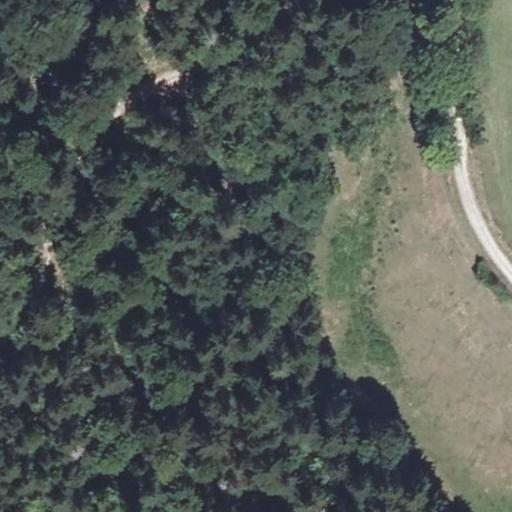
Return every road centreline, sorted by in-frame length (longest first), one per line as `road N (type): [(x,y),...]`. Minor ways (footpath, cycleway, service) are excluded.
road 1 (track): [(0,342),(44,276),(80,158),(116,115),(242,46),(282,0)]
road 2 (track): [(454,0),(458,154),(470,209),(511,274)]
